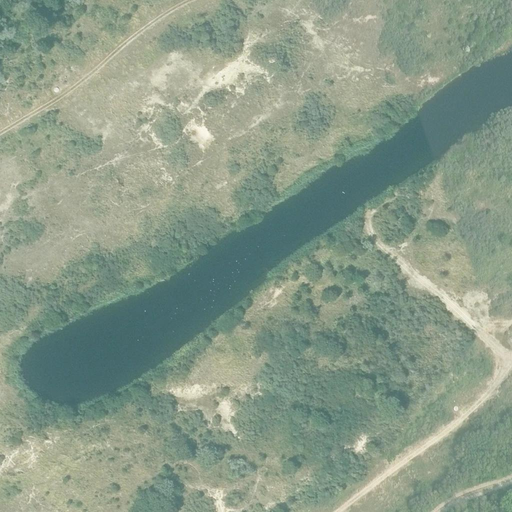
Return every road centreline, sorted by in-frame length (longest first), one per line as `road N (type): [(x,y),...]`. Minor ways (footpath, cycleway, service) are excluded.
road 1 (track): [(0,130),(65,95),(148,19),(190,0)]
road 2 (track): [(335,511),(473,409),(511,364)]
road 3 (track): [(511,359),(417,282),(367,228),(367,215)]
